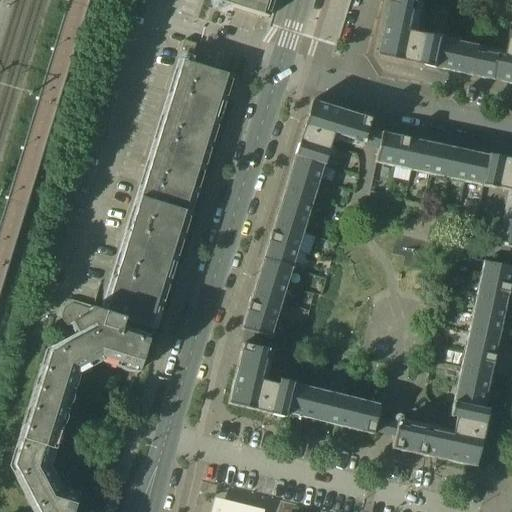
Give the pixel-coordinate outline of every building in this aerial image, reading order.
[(217,0),(216,2),(261,17),(266,0),(217,0)] [(415,32),(421,1),(415,0),(394,0),(382,57),(442,70),(449,39),(447,39),(445,38),(445,37),(434,34),(433,36),(432,36),(415,32)] [(465,43),(449,39),(442,70),(459,73),(465,43)] [(183,41),(180,51),(192,55),(195,44),(183,41)] [(482,46),(465,43),(459,73),(476,77),(481,51),(482,46)] [(511,48),(510,57),(481,51),(476,77),(511,84),(511,48)] [(73,342),(63,347),(48,355),(14,467),(37,511),(73,511),(81,487),(79,486),(76,496),(65,493),(62,492),(64,491),(63,489),(57,491),(45,467),(50,465),(49,464),(47,465),(46,465),(50,450),(52,450),(53,448),(51,447),(56,430),(58,431),(59,428),(57,428),(62,410),(64,411),(65,409),(63,408),(68,391),(70,392),(71,389),(70,388),(75,372),(77,376),(78,376),(75,370),(99,357),(102,363),(104,362),(102,359),(103,358),(118,363),(117,365),(120,365),(120,364),(137,369),(137,371),(138,371),(229,76),(182,62),(104,314),(72,304),(63,308),(60,317),(66,327),(70,325),(76,335),(93,326),(95,330),(73,342)] [(373,119),(372,118),(369,119),(311,101),(305,120),(293,158),(323,167),(325,168),(329,154),(327,153),(328,152),(327,152),(332,135),(363,145),(367,130),(370,121),(373,119)] [(399,137),(381,133),(378,148),(375,163),(393,167),(399,137)] [(393,167),(411,171),(417,141),(399,137),(393,167)] [(435,145),(417,141),(411,171),(429,175),(435,145)] [(429,175),(447,179),(453,148),(435,145),(429,175)] [(447,179),(465,183),(472,152),(453,148),(447,179)] [(465,183),(483,187),(490,156),(472,152),(465,183)] [(490,156),(483,187),(493,189),(511,192),(511,194),(501,247),(511,249),(511,161),(500,158),(490,156)] [(318,184),(319,181),(323,167),(293,158),(288,175),(318,184)] [(318,184),(288,175),(283,192),(312,201),(314,196),(318,184)] [(277,209),(307,219),(309,212),(312,201),(283,192),(277,209)] [(272,227),(302,236),(307,219),(277,209),(272,227)] [(339,219),(332,217),(330,224),(337,226),(339,219)] [(297,253),(297,251),(299,244),(302,236),(272,227),(267,244),(297,253)] [(291,270),(292,269),(295,260),(297,253),(267,244),(262,261),(291,270)] [(497,265),(511,267),(511,249),(501,247),(497,265)] [(286,287),(286,286),(290,276),(291,270),(262,261),(256,278),(286,287)] [(511,267),(497,265),(483,262),(479,279),(509,286),(511,274),(511,267)] [(281,305),(282,301),(285,291),(286,287),(256,278),(251,295),(281,305)] [(479,279),(475,297),(506,304),(509,286),(479,279)] [(281,305),(251,295),(246,313),(275,322),(280,307),(281,305)] [(475,297),(471,315),(502,322),(506,304),(475,297)] [(240,330),(245,331),(247,332),(270,339),(275,323),(275,322),(246,313),(240,330)] [(471,315),(467,333),(498,340),(502,322),(471,315)] [(467,333),(463,351),(494,358),(498,340),(467,333)] [(293,384),(279,380),(278,386),(260,381),(267,350),(244,344),(242,344),(227,404),(284,419),(285,414),(293,384)] [(463,351),(460,369),(490,376),(494,358),(463,351)] [(486,394),(490,376),(460,369),(456,387),(486,394)] [(310,388),(293,384),(285,414),(303,418),(310,388)] [(452,405),(482,412),(486,394),(456,387),(452,405)] [(320,422),(328,392),(310,388),(303,418),(320,422)] [(345,396),(328,392),(320,422),(338,427),(345,396)] [(362,401),(345,396),(338,427),(355,431),(362,401)] [(355,431),(373,435),(376,419),(380,405),(362,401),(355,431)] [(451,436),(396,424),(393,440),(391,450),(455,463),(475,468),(485,423),(487,413),(482,412),(452,405),(451,408),(450,415),(455,416),(451,436)]
